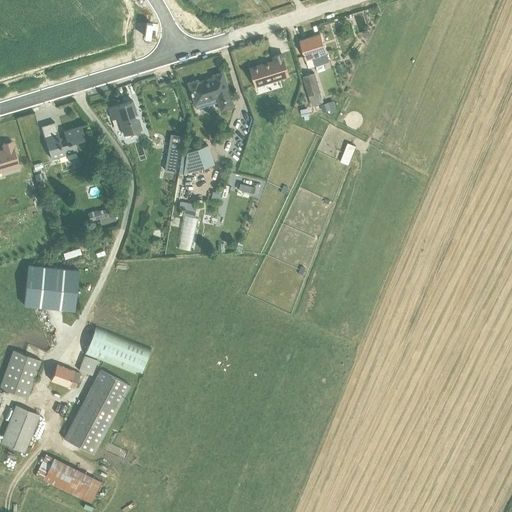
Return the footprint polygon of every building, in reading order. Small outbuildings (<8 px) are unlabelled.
[(308,60),(330,54),(324,34),(302,40),(308,60)] [(251,86),(289,77),(286,62),(247,71),(251,86)] [(338,64),(325,68),(330,84),(343,80),(338,64)] [(302,75),(313,108),(327,103),(316,70),(302,75)] [(223,71),(192,82),(199,103),(216,98),(220,110),(234,106),(223,71)] [(98,100),(101,114),(106,113),(110,134),(131,130),(125,96),(98,100)] [(56,121),(39,127),(48,155),(55,153),(58,162),(78,156),(73,143),(88,138),(84,125),(60,133),(56,121)] [(0,169),(23,164),(16,138),(4,141),(7,149),(0,150),(0,169)] [(197,141),(170,148),(176,172),(203,165),(197,141)] [(330,160),(339,164),(348,145),(339,141),(330,160)] [(188,220),(189,207),(175,205),(173,218),(188,220)] [(105,208),(89,210),(90,224),(107,222),(105,208)] [(70,247),(53,251),(54,257),(71,253),(70,247)] [(94,247),(85,250),(88,256),(96,253),(94,247)] [(29,304),(75,307),(77,273),(31,270),(29,304)] [(82,352),(140,375),(149,351),(92,328),(82,352)] [(41,357),(13,347),(0,382),(0,389),(26,399),(41,357)] [(55,367),(50,383),(66,388),(72,372),(55,367)] [(97,453),(132,385),(103,370),(68,437),(97,453)] [(25,450),(40,414),(18,404),(3,440),(25,450)] [(47,454),(34,480),(89,506),(102,480),(47,454)]
